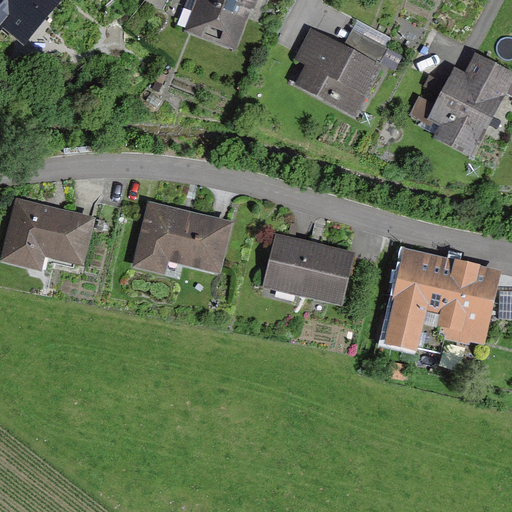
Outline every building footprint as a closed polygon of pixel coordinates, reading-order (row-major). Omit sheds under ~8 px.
[(0,0),(0,21),(4,16),(23,32),(50,0),(0,0)] [(230,38),(242,5),(250,8),(253,0),(188,0),(185,8),(202,14),(198,26),(230,38)] [(437,32),(427,52),(441,59),(451,39),(437,32)] [(326,44),(305,84),(351,109),(378,60),(381,62),(388,49),(363,36),(356,48),(360,51),(355,60),(326,44)] [(468,150),(474,138),(477,140),(502,91),(509,95),(511,87),(511,80),(490,69),(480,88),(456,76),(439,109),(452,116),(441,136),(468,150)] [(29,265),(33,251),(81,263),(91,221),(18,203),(4,259),(29,265)] [(183,255),(182,259),(216,267),(226,228),(153,210),(140,263),(161,268),(165,250),(183,255)] [(286,252),(278,286),(337,300),(348,258),(289,244),(289,240),(278,238),(275,249),(286,252)] [(415,347),(419,328),(477,341),(493,273),(456,264),(454,272),(408,261),(389,341),(415,347)] [(511,291),(501,291),(500,320),(511,320),(511,291)] [(499,369),(511,371),(511,355),(503,354),(499,369)]
